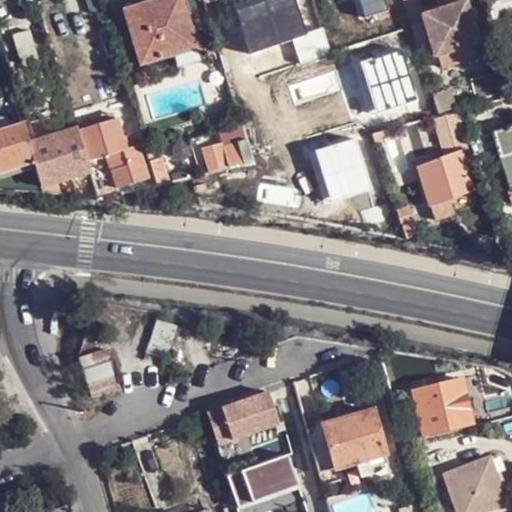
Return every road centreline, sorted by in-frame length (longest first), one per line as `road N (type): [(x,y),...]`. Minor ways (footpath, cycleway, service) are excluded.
road 1 (primary): [(511,324),(247,272),(11,243)]
road 2 (residential): [(69,440),(309,352)]
road 3 (residential): [(11,243),(22,353),(69,440)]
